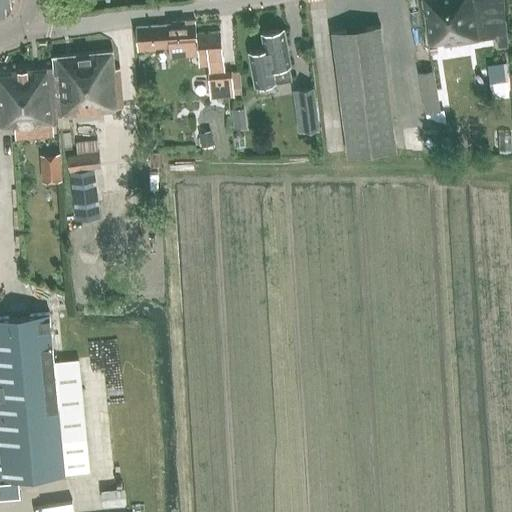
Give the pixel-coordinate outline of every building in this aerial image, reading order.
[(477,0),(422,0),(430,44),(443,42),(444,46),(484,39),(477,0)] [(495,29),(506,29),(503,4),(493,5),(495,29)] [(243,95),(240,71),(233,72),(232,70),(224,71),(223,64),(220,31),(197,33),(195,20),(172,22),(172,24),(137,27),(139,51),(155,49),(155,48),(169,47),(170,57),(198,55),(199,66),(209,65),(211,72),(208,72),(211,99),(235,97),(235,95),(243,95)] [(396,150),(392,122),(393,122),(380,25),(333,31),(345,128),(346,128),(349,156),(396,150)] [(265,49),(249,52),(256,85),(262,84),(292,79),(290,65),(291,65),(284,29),(262,33),(265,49)] [(53,56),(59,116),(60,127),(70,126),(69,115),(116,111),(116,108),(124,107),(120,69),(115,69),(113,50),(53,56)] [(52,68),(0,72),(0,122),(0,125),(15,124),(15,127),(57,123),(52,68)] [(426,112),(440,109),(433,70),(420,72),(426,112)] [(314,87),(298,90),(303,129),(319,127),(314,87)] [(63,137),(42,141),(47,174),(69,170),(63,137)] [(99,152),(69,156),(71,175),(86,173),(86,169),(101,167),(99,152)] [(232,190),(206,191),(207,206),(232,206),(232,190)] [(50,287),(52,302),(63,300),(61,285),(50,287)] [(0,479),(65,473),(50,313),(0,317),(0,479)]
